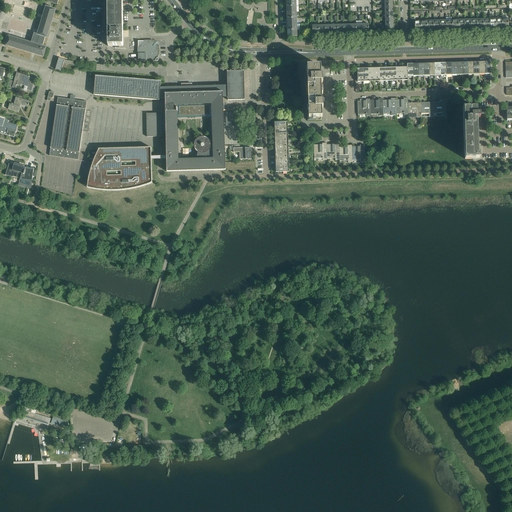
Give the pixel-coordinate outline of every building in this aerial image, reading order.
[(107,0),(108,46),(114,46),(114,51),(129,50),(129,39),(127,39),(127,33),(127,28),(124,28),(123,28),(122,0),(107,0)] [(34,33),(31,43),(9,36),(6,46),(43,57),(46,47),(43,46),(45,37),(47,38),(56,9),(46,7),(38,34),(34,33)] [(415,30),(421,30),(421,21),(415,21),(415,19),(411,19),(412,28),(415,27),(415,30)] [(138,42),(138,59),(141,62),(158,61),(158,46),(153,41),(138,42)] [(55,69),(61,71),(63,63),(75,65),(76,62),(64,60),(59,58),(55,69)] [(321,76),(321,66),(307,66),(308,79),(306,79),(307,102),(308,102),(308,104),(307,104),(308,121),(321,120),(321,117),(322,117),(322,107),(323,107),(323,101),(322,101),(321,82),(322,82),(322,76),(321,76)] [(147,137),(163,137),(163,133),(166,133),(167,172),(226,170),(223,110),(223,109),(223,97),(228,96),(228,100),(245,100),(244,71),(227,71),(228,85),(192,86),(192,84),(182,84),(182,87),(161,87),(161,82),(96,77),(94,96),(160,101),(160,99),(165,99),(166,106),(162,106),(162,110),(166,110),(166,112),(166,114),(162,114),(162,113),(147,114),(147,137)] [(17,73),(12,87),(15,88),(16,85),(21,86),(21,85),(22,85),(28,87),(27,90),(32,91),(36,78),(26,75),(17,73)] [(10,104),(8,109),(10,110),(18,112),(21,105),(27,107),(29,101),(19,98),(16,97),(13,105),(12,104),(10,104)] [(49,155),(49,156),(62,157),(65,158),(78,160),(86,105),(87,102),(86,102),(75,100),(74,100),(71,99),(70,99),(58,98),(49,155)] [(383,114),(391,114),(391,116),(396,115),(396,114),(395,100),(395,98),(391,99),(391,100),(383,100),(383,114)] [(395,100),(396,114),(404,113),(404,115),(408,115),(408,103),(408,98),(403,98),(403,100),(395,100)] [(366,116),(370,116),(370,114),(370,101),(370,99),(366,99),(366,101),(357,101),(358,115),(366,114),(366,116)] [(370,114),(379,114),(379,116),(383,116),(383,114),(383,100),(383,99),(378,99),(378,100),(370,101),(370,114)] [(434,117),(434,113),(433,102),(421,103),(421,114),(429,113),(429,117),(434,117)] [(446,102),(433,102),(434,113),(441,113),(441,117),(446,117),(446,102)] [(421,117),(421,114),(421,103),(408,103),(408,115),(408,118),(421,117)] [(480,118),(480,114),(480,107),(463,108),(465,158),(480,158),(479,153),(478,153),(477,118),(480,118)] [(235,114),(226,114),(227,125),(235,124),(235,114)] [(1,118),(0,120),(0,132),(0,133),(1,131),(7,133),(7,134),(14,137),(17,126),(7,123),(8,121),(1,118)] [(327,160),(326,143),(314,143),(314,159),(323,158),(323,160),(327,160)] [(340,161),(339,146),(339,143),(326,143),(327,160),(327,158),(335,158),(335,160),(340,160),(340,161)] [(339,146),(340,161),(348,161),(348,163),(352,162),(352,145),(339,146)] [(365,162),(364,145),(352,145),(352,162),(352,161),(360,160),(361,162),(365,162)] [(151,156),(151,147),(101,149),(97,157),(94,164),(92,172),(91,177),(90,181),(89,186),(97,187),(105,188),(114,189),(122,188),(132,187),(142,184),(151,181),(152,181),(152,172),(151,159),(151,156)] [(245,148),(233,148),(233,152),(240,152),(240,159),(242,159),(244,159),(246,159),(251,159),(251,147),(245,148)] [(6,174),(5,175),(13,177),(13,176),(20,179),(19,184),(21,185),(21,186),(29,188),(30,188),(31,182),(32,182),(33,176),(33,172),(34,169),(33,168),(25,167),(25,168),(24,168),(24,167),(24,166),(15,163),(10,161),(9,164),(9,163),(6,174)] [(276,166),(276,172),(277,172),(277,174),(278,174),(287,174),(287,172),(289,172),(289,166),(276,166)] [(10,282),(11,278),(0,274),(0,281),(10,284),(10,282)] [(25,411),(23,417),(39,422),(48,425),(50,419),(25,411)] [(54,418),(52,424),(66,428),(68,422),(54,418)]
